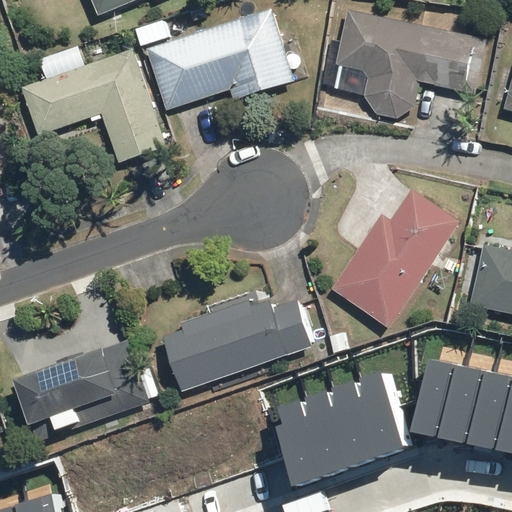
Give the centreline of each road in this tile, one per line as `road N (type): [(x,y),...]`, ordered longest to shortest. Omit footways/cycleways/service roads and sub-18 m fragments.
road 1 (residential): [(259,199),(0,288)]
road 2 (residential): [(315,511),(424,477),(511,485)]
